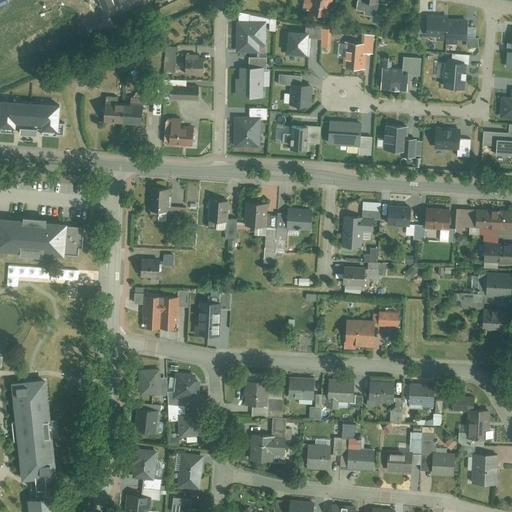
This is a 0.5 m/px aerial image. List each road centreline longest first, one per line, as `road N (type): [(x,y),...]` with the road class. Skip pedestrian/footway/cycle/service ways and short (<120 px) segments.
road 1 (residential): [(215,358),(439,368),(488,382)]
road 2 (residential): [(478,511),(219,473)]
road 3 (residential): [(491,4),(481,103),(464,111),(360,105),(344,95)]
road 4 (residential): [(511,193),(330,179)]
road 5 (residential): [(98,511),(112,338)]
road 6 (residential): [(217,173),(221,0)]
road 7 (residential): [(112,338),(117,167)]
